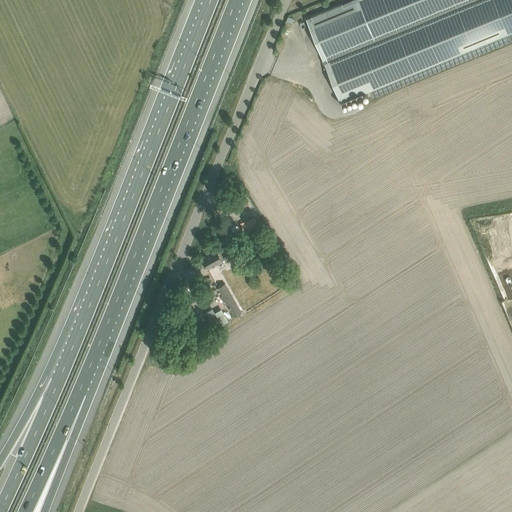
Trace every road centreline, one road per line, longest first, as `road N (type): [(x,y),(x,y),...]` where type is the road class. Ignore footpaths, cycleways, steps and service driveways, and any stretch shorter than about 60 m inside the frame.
road 1 (unclassified): [(81,511),(285,0)]
road 2 (motorway): [(79,390),(235,0)]
road 3 (motorway): [(209,0),(57,379)]
road 4 (motorway): [(57,379),(2,511)]
road 5 (motorway): [(24,511),(79,390)]
road 6 (motorway): [(42,511),(79,390)]
